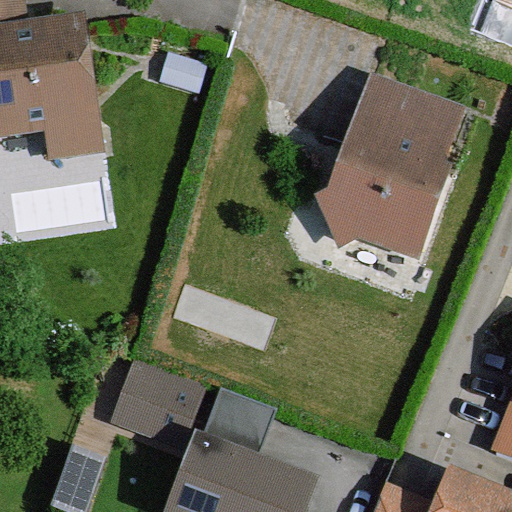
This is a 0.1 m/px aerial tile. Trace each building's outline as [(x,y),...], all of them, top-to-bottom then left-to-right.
[(25,32),(21,0),(0,0),(0,128),(47,123),(91,117),(79,25),(25,32)] [(456,112),(373,82),(364,109),(447,139),(456,112)] [(447,139),(364,109),(350,145),(358,148),(341,196),(323,205),(341,243),(358,234),(413,254),(442,176),(434,173),(447,139)] [(91,117),(47,123),(50,153),(95,147),(91,117)] [(137,382),(193,403),(196,394),(140,373),(137,382)] [(177,447),(193,403),(137,382),(121,426),(177,447)] [(198,455),(254,476),(276,420),(220,399),(198,455)] [(511,416),(495,460),(511,466),(511,416)] [(91,511),(109,465),(106,464),(104,469),(75,458),(77,453),(75,453),(52,511),(91,511)] [(198,455),(176,511),(303,511),(309,498),(254,476),(198,455)] [(511,511),(511,510),(450,485),(439,511),(423,511),(384,496),(377,511),(511,511)]
